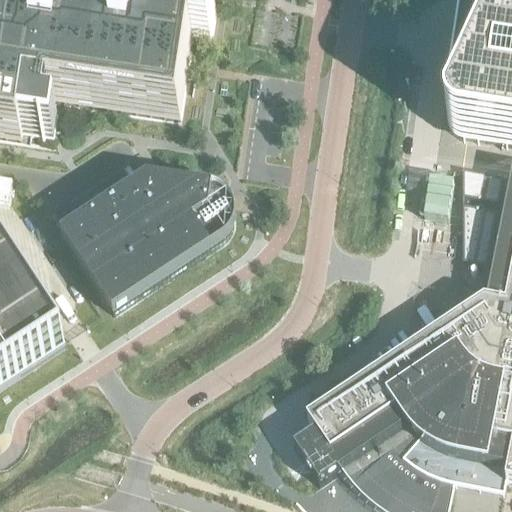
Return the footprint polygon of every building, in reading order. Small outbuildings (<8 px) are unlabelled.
[(199,1),(193,0),(23,0),(21,18),(0,14),(0,144),(54,153),(56,142),(56,137),(61,137),(46,135),(50,107),(101,115),(180,127),(185,98),(187,81),(192,46),(211,49),(216,18),(204,16),(200,39),(194,38),(199,1)] [(316,437),(294,452),(317,485),(320,491),(339,478),(343,476),(348,483),(354,491),(361,498),(369,506),(376,511),(450,511),(454,492),(455,491),(458,476),(483,481),(508,486),(508,488),(511,488),(511,31),(483,27),(481,27),(479,27),(477,27),(475,28),(473,28),(472,29),(470,30),(469,31),(467,32),(466,33),(465,35),(464,37),(463,38),(463,40),(462,42),(449,127),(449,132),(450,136),(452,140),(456,143),(459,146),(464,147),(511,154),(511,184),(506,213),(488,307),(485,306),(482,308),(452,328),(377,379),(308,425),(316,437)] [(504,184),(463,175),(463,202),(499,209),(500,204),(504,184)] [(216,194),(214,194),(204,192),(148,184),(62,241),(114,320),(223,248),(224,247),(226,246),(227,245),(228,244),(229,242),(230,241),(231,240),(232,238),(233,237),(234,235),(234,234),(235,232),(236,231),(236,229),(236,227),(236,226),(236,224),(236,222),(236,221),(236,219),(236,217),(236,216),(235,214),(235,212),(234,211),(233,209),(232,208),(231,206),(230,205),(229,204),(228,202),(227,201),(226,200),(225,199),(223,198),(222,197),(220,196),(219,196),(217,195),(216,194)] [(0,209),(10,212),(10,208),(13,188),(0,185),(0,209)] [(497,217),(463,210),(463,218),(463,256),(463,267),(487,271),(497,217)] [(0,394),(66,351),(11,266),(1,251),(0,250),(0,394)]
